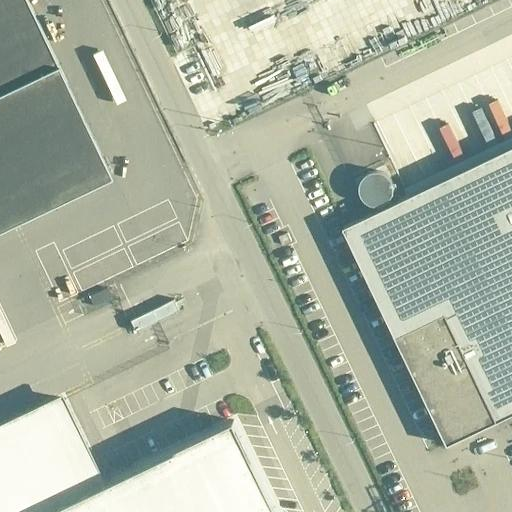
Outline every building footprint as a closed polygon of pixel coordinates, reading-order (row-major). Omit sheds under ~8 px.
[(0,0),(0,225),(108,174),(24,0),(0,0)] [(341,228),(407,365),(446,446),(461,439),(470,435),(511,414),(511,145),(365,216),(341,228)] [(379,172),(373,172),(366,174),(362,178),(359,185),(359,192),(362,199),(366,203),(371,205),(379,205),(384,203),(389,198),(392,193),(392,185),(390,180),(384,175),(379,172)] [(324,224),(308,230),(312,242),(329,235),(324,224)] [(111,299),(106,289),(88,298),(93,307),(111,299)] [(351,453),(380,511),(403,500),(374,442),(351,453)] [(454,482),(458,493),(476,486),(472,475),(454,482)]
